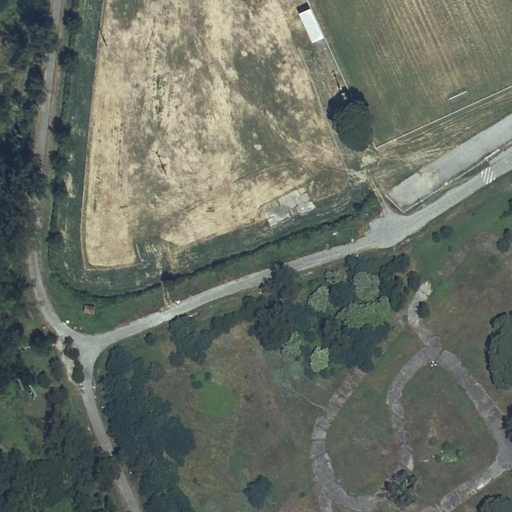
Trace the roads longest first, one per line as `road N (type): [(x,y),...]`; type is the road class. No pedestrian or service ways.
road 1 (unclassified): [(511,160),(397,232),(258,275),(86,347)]
road 2 (unclassified): [(86,347),(42,304),(34,249),(59,0)]
road 3 (unclassified): [(86,347),(90,394),(137,511)]
